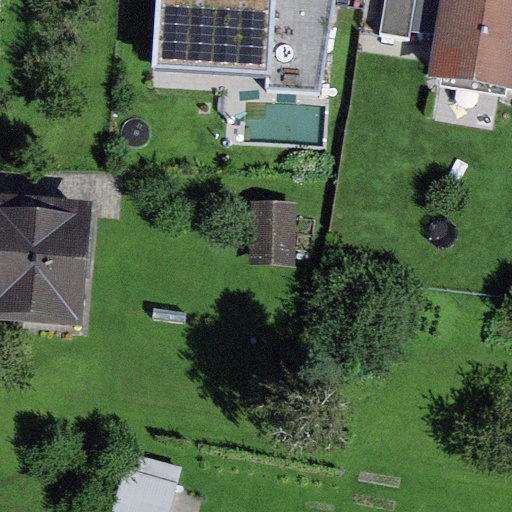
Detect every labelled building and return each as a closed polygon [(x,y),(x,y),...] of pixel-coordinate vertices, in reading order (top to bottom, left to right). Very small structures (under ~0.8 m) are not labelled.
[(0,0),(0,61),(9,62),(13,0),(0,0)] [(286,0),(168,0),(164,54),(280,56),(279,91),(334,98),(345,7),(286,2),(286,0)] [(511,0),(399,0),(394,38),(424,42),(425,36),(453,40),(447,85),(511,94),(511,0)] [(111,209),(0,200),(0,327),(101,335),(111,209)] [(314,206),(265,204),(262,268),(312,270),(314,206)]
